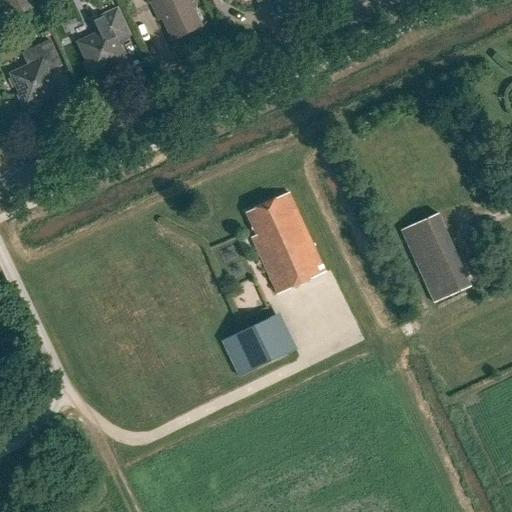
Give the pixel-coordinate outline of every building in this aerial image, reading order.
[(40,7),(36,0),(6,0),(15,19),(40,7)] [(191,3),(197,1),(196,0),(157,0),(151,3),(160,21),(163,20),(173,42),(202,28),(191,3)] [(98,34),(78,44),(88,64),(84,66),(92,81),(107,74),(106,70),(126,61),(116,41),(130,35),(118,9),(92,21),(98,34)] [(20,96),(17,97),(24,113),(40,105),(38,102),(58,93),(49,72),(62,66),(50,41),(25,53),(31,66),(11,75),(20,96)] [(257,236),(252,239),(278,296),(326,273),(289,194),(247,214),(257,236)] [(401,231),(434,304),(471,288),(438,215),(401,231)] [(474,276),(486,271),(479,253),(467,259),(474,276)] [(222,342),(240,378),(289,355),(271,318),(222,342)] [(127,480),(141,511),(360,511),(344,474),(334,478),(315,435),(322,432),(306,395),(241,424),(242,428),(212,441),(219,456),(188,469),(188,471),(183,473),(186,479),(176,483),(180,493),(157,503),(152,492),(171,484),(163,465),(127,480)]
